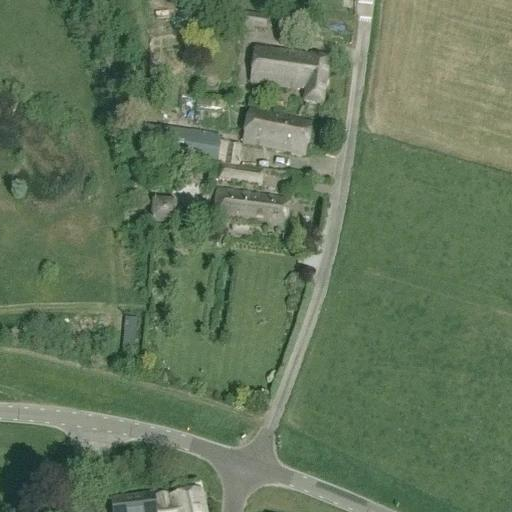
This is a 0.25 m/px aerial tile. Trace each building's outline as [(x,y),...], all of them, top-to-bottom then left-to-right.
[(159,0),(160,17),(184,15),(183,0),(159,0)] [(268,18),(241,13),(237,31),(252,34),(253,32),(266,34),(268,18)] [(305,118),(306,104),(321,107),(328,61),(254,51),(250,85),(305,92),(304,102),(300,101),(297,117),(305,118)] [(297,117),(296,123),(249,113),(243,145),(304,158),(310,126),(304,124),(305,118),(297,117)] [(163,132),(144,131),(142,154),(161,155),(163,132)] [(189,138),(186,161),(221,166),(225,143),(189,138)] [(145,170),(149,169),(153,168),(155,168),(154,165),(153,160),(152,158),(151,158),(144,160),(143,160),(143,162),(144,167),(145,170)] [(236,170),(217,169),(211,167),(209,181),(217,182),(217,184),(248,188),(250,172),(236,170)] [(217,192),(214,218),(267,225),(266,230),(284,232),(284,233),(285,233),(289,202),(217,192)] [(174,205),(153,204),(151,224),(172,226),(174,205)] [(204,511),(200,492),(170,498),(170,494),(157,497),(160,511),(154,511),(152,497),(110,502),(111,511),(204,511)]
